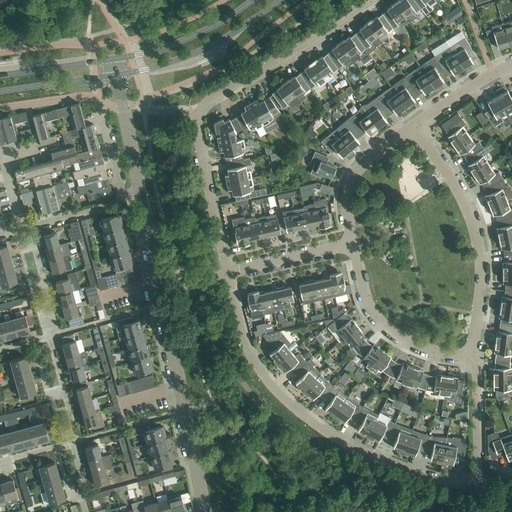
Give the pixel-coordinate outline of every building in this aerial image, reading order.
[(397,0),(395,2),(408,21),(415,16),(413,14),(421,9),(414,0),(397,0)] [(414,0),(421,9),(428,3),(429,5),(436,1),(435,0),(414,0)] [(386,9),(387,10),(382,14),(393,29),(399,36),(407,30),(403,25),(408,21),(395,2),(391,5),(391,6),(386,9)] [(451,19),(464,14),(461,6),(449,11),(451,19)] [(377,16),(372,20),(371,19),(367,22),(381,41),(387,36),(386,34),(393,29),(382,14),(378,17),(377,16)] [(511,19),(502,23),(508,46),(511,44),(511,19)] [(359,29),(359,30),(355,34),(366,48),(373,43),(374,45),(381,41),(367,22),(363,25),(364,26),(359,29)] [(492,28),(485,31),(490,44),(496,43),(497,47),(501,46),(502,47),(508,46),(502,23),(492,26),(492,28)] [(366,48),(355,34),(350,37),(350,36),(344,40),(344,39),(340,42),(353,60),(359,56),(364,63),(372,57),(366,48)] [(455,44),(450,47),(454,54),(462,66),(463,69),(470,64),(469,63),(472,61),(471,60),(467,53),(472,50),(464,38),(456,43),(455,44)] [(331,49),(332,50),(327,53),(338,68),(345,63),(347,65),(353,60),(340,42),(336,44),(336,45),(331,49)] [(454,54),(450,47),(445,50),(435,56),(443,69),(448,65),(453,73),(456,72),(457,73),(463,69),(462,66),(454,54)] [(322,56),(317,59),(316,59),(312,61),(326,80),(332,76),(331,74),(338,68),(327,53),(323,57),(322,56)] [(443,69),(435,56),(420,66),(425,73),(433,85),(434,88),(444,81),(443,80),(442,79),(447,76),(443,69)] [(304,69),(304,70),(300,73),(310,88),(318,83),(319,85),(326,80),(312,61),(308,64),(309,65),(304,69)] [(425,73),(420,66),(415,69),(405,76),(414,88),(419,85),(424,93),(427,91),(427,92),(434,88),(433,85),(425,73)] [(369,80),(378,74),(374,67),(365,74),(369,80)] [(289,79),(288,78),(284,81),(298,100),(305,96),(303,94),(310,88),(300,73),(295,77),(294,76),(289,79)] [(405,76),(395,83),(391,87),(404,106),(406,108),(412,103),(411,102),(414,100),(413,98),(408,92),(414,88),(405,76)] [(276,89),(277,90),(272,93),(282,109),(290,103),(292,105),(298,100),(284,81),(280,84),(281,85),(276,89)] [(346,89),(346,93),(348,96),(354,91),(350,86),(346,89)] [(404,106),(391,87),(386,90),(376,97),(385,109),(390,106),(396,113),(398,111),(399,112),(406,108),(404,106)] [(502,94),(497,96),(511,122),(511,99),(507,91),(502,94)] [(487,103),(488,105),(493,112),(486,116),(493,126),(501,122),(504,127),(511,122),(497,96),(492,99),(492,100),(487,103)] [(269,97),(259,103),(257,99),(250,103),(263,126),(274,120),(273,118),(281,114),(269,97)] [(376,97),(367,104),(361,106),(376,126),(378,128),(384,123),(384,122),(386,120),(385,119),(381,113),(385,109),(376,97)] [(83,116),(79,103),(56,109),(58,118),(70,114),(74,129),(85,126),(83,116)] [(244,107),(245,110),(240,113),(241,114),(236,117),(242,129),(243,130),(248,127),(249,129),(254,126),(256,129),(263,126),(250,103),(244,107)] [(376,126),(361,106),(358,111),(348,118),(357,130),(362,126),(368,134),(371,132),(371,133),(378,128),(376,126)] [(32,116),(39,139),(50,136),(46,121),(58,118),(56,109),(32,116)] [(28,120),(25,112),(2,118),(9,142),(19,139),(15,123),(28,120)] [(466,124),(458,113),(441,125),(449,136),(451,139),(449,140),(454,146),(469,135),(462,126),(466,124)] [(222,118),(213,123),(216,133),(218,145),(238,140),(234,133),(242,129),(236,117),(230,121),(229,119),(224,121),(222,118)] [(0,144),(9,142),(2,118),(0,118),(0,144)] [(357,130),(348,118),(339,126),(334,130),(340,137),(349,148),(351,150),(357,145),(356,144),(359,141),(358,140),(353,134),(357,130)] [(85,126),(74,129),(70,130),(72,138),(84,135),(88,151),(100,148),(93,124),(85,126)] [(62,133),(63,136),(65,145),(50,149),(53,160),(53,161),(60,158),(61,159),(67,157),(67,156),(77,154),(77,153),(72,138),(70,130),(62,133)] [(340,137),(335,141),(330,134),(321,141),(324,145),(330,153),(335,149),(341,156),(344,154),(345,155),(351,150),(349,148),(340,137)] [(50,136),(39,139),(41,146),(48,144),(56,142),(54,135),(50,136)] [(475,144),(469,135),(454,146),(458,152),(460,151),(462,154),(465,159),(483,147),(479,141),(475,144)] [(220,152),(223,151),(224,157),(226,156),(228,163),(229,162),(242,160),(240,153),(242,153),(241,148),(245,147),(243,139),(238,140),(218,145),(220,152)] [(487,153),(483,147),(465,159),(469,164),(471,167),(469,169),(473,175),(489,165),(483,156),(487,153)] [(77,154),(67,156),(67,157),(61,159),(63,167),(77,163),(79,170),(93,166),(104,163),(102,155),(94,157),(93,155),(90,155),(88,151),(77,153),(77,154)] [(315,151),(310,162),(314,164),(310,173),(311,173),(320,177),(322,174),(331,178),(335,170),(333,170),(335,167),(334,166),(326,163),(329,157),(319,153),(315,151)] [(277,152),(270,154),(271,161),(281,159),(277,152)] [(53,161),(53,160),(37,164),(44,188),(51,185),(48,173),(63,169),(63,167),(61,159),(60,158),(53,161)] [(229,169),(227,169),(228,175),(225,175),(226,183),(251,178),(250,170),(246,171),(245,165),(243,166),(242,160),(229,162),(228,163),(229,169)] [(73,171),(75,179),(81,177),(83,185),(97,181),(108,178),(104,163),(93,166),(79,170),(73,171)] [(14,171),(17,182),(33,178),(36,190),(44,188),(37,164),(14,171)] [(495,174),(489,165),(473,175),(477,181),(479,180),(481,183),(484,189),(503,179),(499,172),(495,174)] [(270,181),(279,179),(277,172),(269,174),(270,181)] [(228,190),(231,190),(232,195),(234,195),(236,201),(240,200),(246,199),(250,198),(249,192),(251,191),(249,186),(253,185),(251,178),(226,183),(228,190)] [(506,187),(503,179),(484,189),(487,194),(488,198),(486,199),(489,206),(506,199),(502,189),(506,187)] [(69,189),(67,181),(51,185),(44,188),(50,211),(61,208),(57,193),(69,189)] [(102,188),(102,185),(98,186),(97,181),(83,185),(77,187),(79,195),(87,193),(89,200),(112,194),(110,186),(102,188)] [(322,184),(319,191),(333,195),(335,188),(322,184)] [(31,197),(35,196),(40,214),(50,211),(44,188),(36,190),(21,194),(22,199),(30,196),(31,197)] [(314,203),(314,204),(318,224),(318,225),(321,225),(323,225),(323,223),(329,221),(330,221),(328,210),(327,210),(326,207),(327,207),(325,198),(314,201),(314,203)] [(511,208),(510,209),(506,199),(489,206),(492,213),(494,212),(495,215),(497,221),(511,216),(511,208)] [(304,206),(305,208),(304,208),(308,226),(313,225),(315,227),(316,226),(318,225),(318,224),(314,204),(304,206)] [(304,208),(293,211),(297,229),(298,230),(300,230),(302,230),(302,228),(308,226),(304,208)] [(297,229),(293,211),(282,213),(284,221),(286,231),(292,230),(293,232),(295,231),(298,230),(297,229)] [(265,216),(266,220),(270,236),(272,236),(274,236),(275,234),(281,232),(278,223),(277,218),(276,213),(265,216)] [(118,215),(101,219),(104,231),(121,227),(120,221),(122,221),(120,215),(118,215)] [(255,218),(255,217),(259,237),(265,236),(266,238),(268,237),(270,236),(266,220),(265,216),(255,218)] [(511,216),(497,221),(498,227),(499,231),(497,231),(498,239),(511,236),(511,216)] [(234,227),(235,231),(234,231),(237,242),(238,242),(244,241),(245,243),(247,242),(249,241),(249,240),(248,237),(244,220),(244,217),(232,219),(234,228),(234,227)] [(244,220),(248,237),(249,240),(249,241),(251,241),(253,241),(253,239),(259,237),(255,217),(244,220)] [(90,228),(88,218),(81,220),(85,237),(90,235),(88,228),(90,228)] [(80,225),(67,228),(69,235),(74,234),(76,239),(83,237),(80,225)] [(121,227),(104,231),(108,243),(124,239),(123,234),(125,233),(123,227),(121,227)] [(44,242),(42,242),(44,249),(46,248),(48,247),(59,244),(56,232),(43,236),(44,242)] [(511,236),(498,239),(500,246),(502,246),(503,249),(504,256),(511,255),(511,236)] [(83,237),(76,239),(76,240),(78,240),(81,251),(86,250),(83,237)] [(125,240),(124,239),(108,243),(111,256),(125,252),(128,251),(126,246),(128,245),(127,239),(125,240)] [(48,254),(46,255),(47,261),(49,260),(68,254),(67,249),(69,248),(67,242),(59,244),(48,247),(46,248),(48,254)] [(0,260),(10,258),(7,245),(0,247),(0,260)] [(86,250),(81,251),(86,269),(91,268),(86,250)] [(128,251),(125,252),(111,256),(116,273),(121,272),(127,270),(133,268),(130,258),(132,257),(130,251),(128,252),(128,251)] [(51,273),(53,272),(53,273),(72,268),(68,254),(49,260),(51,266),(49,267),(51,273)] [(511,255),(504,256),(504,262),(504,265),(502,265),(502,273),(511,272),(511,255)] [(14,270),(10,258),(0,260),(0,273),(12,270),(14,270)] [(97,278),(101,277),(96,260),(92,261),(97,278)] [(137,280),(133,268),(127,270),(130,282),(137,280)] [(14,270),(12,270),(0,273),(0,281),(1,287),(17,282),(14,270)] [(124,283),(130,282),(127,270),(121,272),(124,283)] [(55,282),(57,288),(55,289),(57,295),(59,294),(60,294),(72,291),(70,285),(78,283),(76,272),(67,274),(68,279),(55,282)] [(124,283),(121,272),(116,273),(115,273),(118,285),(124,283)] [(511,272),(502,273),(502,281),(504,280),(504,284),(505,290),(511,290),(511,272)] [(112,287),(118,285),(115,273),(109,275),(112,287)] [(106,288),(112,287),(109,275),(103,277),(106,288)] [(332,276),(330,276),(330,277),(335,296),(347,294),(342,275),(341,275),(335,276),(334,275),(332,276)] [(326,276),(326,279),(320,280),(324,299),(335,296),(330,277),(330,276),(328,276),(326,276)] [(103,277),(101,277),(97,278),(100,290),(106,288),(103,277)] [(309,281),(309,282),(314,302),(324,299),(320,280),(314,281),(313,279),(311,280),(309,281)] [(305,281),(305,283),(298,285),(303,304),(314,302),(309,282),(309,281),(307,281),(305,281)] [(282,287),(280,287),(280,289),(284,308),(291,306),(290,302),(294,301),(291,286),(285,288),(284,286),(282,287)] [(275,290),(269,291),(271,302),(274,311),(284,309),(284,308),(280,289),(280,287),(277,288),(275,288),(275,290)] [(511,290),(505,290),(504,296),(503,300),(501,299),(500,307),(511,308),(511,290)] [(61,300),(59,301),(60,307),(62,307),(62,306),(75,303),(72,291),(60,294),(59,294),(61,300)] [(259,292),(259,294),(263,314),(264,314),(274,312),(274,311),(271,302),(269,291),(264,293),(263,291),(261,292),(259,292)] [(250,307),(251,310),(250,310),(252,319),(264,316),(264,314),(263,314),(259,294),(259,292),(256,293),(254,293),(254,295),(248,296),(247,296),(249,307),(250,307)] [(94,297),(94,298),(88,299),(90,306),(96,304),(98,310),(102,309),(99,296),(94,297)] [(10,307),(22,304),(21,298),(8,301),(10,307)] [(64,319),(66,319),(67,319),(70,327),(84,323),(82,315),(79,316),(75,303),(62,306),(62,307),(64,312),(62,313),(64,319)] [(511,308),(500,307),(499,314),(501,315),(500,318),(499,325),(511,326),(511,308)] [(341,315),(338,317),(326,326),(339,342),(340,341),(358,327),(353,321),(352,322),(349,319),(344,313),(341,315)] [(30,332),(25,315),(13,319),(18,336),(30,332)] [(338,317),(333,318),(324,321),(326,327),(326,326),(338,317)] [(126,318),(118,320),(119,326),(122,325),(125,337),(142,332),(141,327),(143,326),(141,320),(139,320),(127,323),(126,318)] [(18,336),(13,319),(1,322),(5,339),(18,336)] [(511,326),(499,325),(498,331),(498,335),(496,334),(495,342),(511,343),(511,326)] [(361,334),(363,333),(358,327),(340,341),(342,345),(346,342),(350,347),(352,346),(357,353),(367,342),(363,337),(361,334)] [(142,332),(125,337),(129,349),(146,344),(144,339),(146,338),(144,332),(142,332)] [(62,344),(64,350),(62,351),(64,357),(66,356),(79,353),(75,340),(73,333),(62,336),(64,343),(62,344)] [(278,347),(269,354),(273,358),(273,359),(276,363),(291,351),(298,345),(293,340),(291,343),(283,334),(281,336),(274,342),(278,347)] [(363,357),(362,359),(368,363),(366,366),(369,369),(382,350),(376,346),(375,347),(372,345),(367,342),(357,353),(363,357)] [(511,343),(495,342),(494,349),(496,350),(496,353),(495,360),(509,361),(510,355),(511,355),(511,343)] [(129,349),(125,350),(126,356),(130,355),(132,361),(147,357),(149,356),(148,351),(149,350),(148,344),(146,345),(146,344),(129,349)] [(98,348),(94,349),(95,354),(99,353),(101,360),(105,358),(102,346),(98,347),(98,348)] [(387,356),(388,354),(382,350),(369,369),(372,371),(375,368),(381,372),(382,370),(389,375),(396,362),(390,358),(387,356)] [(66,356),(67,362),(65,363),(67,369),(69,368),(82,365),(80,359),(87,357),(85,351),(79,353),(66,356)] [(299,353),(295,356),(291,351),(276,363),(280,368),(280,367),(284,372),(293,365),(297,370),(307,362),(299,353)] [(304,355),(307,360),(312,355),(309,351),(304,355)] [(29,369),(26,356),(10,361),(14,373),(29,369)] [(149,356),(147,357),(132,361),(135,374),(143,372),(153,369),(151,363),(153,362),(151,356),(149,357),(149,356)] [(295,383),(300,387),(299,388),(303,392),(316,378),(321,373),(312,365),(315,362),(310,358),(307,362),(297,370),(303,375),(295,383)] [(509,361),(495,360),(495,368),(495,371),(493,371),(493,379),(511,378),(511,374),(511,367),(510,367),(509,361)] [(405,366),(402,364),(396,362),(389,375),(396,378),(396,380),(402,383),(401,386),(404,388),(413,367),(406,364),(405,366)] [(70,381),(72,381),(82,378),(85,377),(82,365),(69,368),(71,374),(69,375),(70,381)] [(419,371),(420,369),(413,367),(404,388),(408,390),(410,386),(416,388),(417,386),(425,389),(429,375),(423,373),(419,371)] [(33,381),(29,369),(14,373),(17,385),(30,381),(33,381)] [(360,369),(356,376),(361,379),(366,373),(360,369)] [(149,388),(156,386),(152,375),(146,377),(149,388)] [(439,377),(435,376),(429,375),(425,389),(433,391),(433,393),(440,394),(439,398),(443,398),(447,376),(439,375),(439,377)] [(454,379),(454,377),(447,376),(443,398),(448,399),(462,404),(461,406),(461,407),(463,394),(461,394),(464,380),(457,379),(454,379)] [(143,390),(149,388),(146,377),(140,378),(143,390)] [(137,391),(143,390),(140,378),(134,380),(137,391)] [(325,378),(321,382),(316,378),(303,392),(308,396),(308,395),(312,399),(320,391),(325,396),(333,386),(325,378)] [(511,378),(493,379),(493,386),(495,386),(495,390),(495,396),(510,396),(510,390),(511,389),(511,387),(511,386),(511,385),(511,378)] [(131,393),(137,391),(134,380),(128,382),(131,393)] [(33,381),(30,381),(17,385),(21,397),(36,393),(33,381)] [(125,395),(131,393),(128,382),(122,383),(125,395)] [(125,395),(122,383),(116,385),(119,396),(125,395)] [(76,395),(74,396),(76,402),(78,402),(92,398),(88,385),(84,387),(75,389),(76,395)] [(331,400),(325,409),(330,412),(329,413),(334,416),(345,401),(348,396),(333,386),(325,396),(331,400)] [(80,407),(78,408),(79,414),(81,414),(95,410),(92,398),(78,402),(80,407)] [(417,415),(420,408),(395,399),(392,406),(417,415)] [(353,400),(350,405),(345,401),(334,416),(339,419),(344,422),(350,413),(356,417),(363,407),(353,400)] [(29,414),(41,411),(39,404),(27,408),(29,414)] [(118,404),(114,405),(108,406),(110,412),(115,410),(117,417),(122,416),(118,404)] [(362,421),(357,430),(363,433),(362,434),(368,436),(376,420),(370,417),(373,412),(363,407),(356,417),(362,421)] [(17,417),(29,414),(27,408),(15,411),(17,417)] [(83,426),(85,426),(93,424),(94,429),(104,426),(100,409),(95,411),(95,410),(81,414),(83,420),(81,420),(83,426)] [(18,423),(17,417),(15,411),(3,414),(4,421),(6,427),(18,423)] [(380,412),(376,420),(368,436),(373,439),(373,438),(378,441),(383,431),(390,435),(395,423),(389,420),(391,418),(380,412)] [(44,422),(35,425),(32,426),(37,442),(49,439),(44,422)] [(396,437),(393,447),(398,449),(398,450),(404,452),(410,434),(412,429),(395,423),(390,435),(396,437)] [(37,442),(32,426),(20,429),(24,446),(37,442)] [(161,427),(161,426),(144,431),(148,443),(165,439),(163,433),(165,432),(163,426),(161,427)] [(24,446),(20,429),(8,432),(12,449),(24,446)] [(418,431),(416,437),(410,434),(404,452),(409,454),(409,453),(415,455),(419,445),(425,447),(429,435),(418,431)] [(12,449),(8,432),(0,434),(0,452),(0,453),(12,449)] [(504,450),(508,460),(511,458),(511,437),(511,434),(492,441),(488,443),(488,449),(494,447),(496,453),(504,450)] [(432,449),(430,460),(436,461),(441,463),(445,444),(447,437),(438,437),(429,435),(425,447),(432,449)] [(122,451),(127,449),(123,437),(118,438),(122,451)] [(453,438),(447,437),(445,444),(441,463),(447,464),(447,463),(453,464),(455,454),(463,455),(466,443),(462,442),(461,441),(461,439),(460,438),(453,437),(453,438)] [(165,439),(148,443),(151,456),(168,451),(166,445),(168,445),(167,438),(165,439)] [(86,454),(84,454),(86,460),(88,460),(101,456),(98,444),(85,448),(86,454)] [(125,463),(130,461),(127,449),(122,451),(125,463)] [(171,463),(170,457),(172,457),(170,450),(168,451),(151,456),(154,468),(171,463)] [(88,460),(90,466),(88,466),(90,472),(91,472),(104,468),(112,467),(109,454),(101,457),(101,456),(88,460)] [(130,461),(125,463),(129,475),(134,474),(130,461)] [(58,474),(55,462),(39,466),(43,479),(58,474)] [(93,485),(95,484),(95,485),(108,481),(104,468),(91,472),(93,478),(91,478),(93,485)] [(26,483),(25,481),(23,471),(17,472),(21,485),(26,483)] [(163,480),(175,476),(174,472),(161,475),(163,480)] [(62,487),(58,474),(43,479),(46,491),(59,488),(62,487)] [(15,488),(13,480),(0,483),(6,504),(22,500),(18,487),(15,488)] [(32,483),(27,485),(26,483),(21,485),(24,497),(30,496),(35,494),(32,483)] [(115,493),(128,489),(127,484),(114,488),(115,493)] [(62,487),(59,488),(46,491),(50,503),(65,499),(62,487)] [(30,496),(24,497),(27,507),(33,505),(30,496)] [(181,496),(171,498),(168,499),(171,511),(173,511),(178,511),(177,511),(180,511),(184,511),(184,509),(181,496)] [(171,511),(168,499),(156,503),(158,511),(171,511)] [(158,511),(156,503),(144,506),(142,500),(137,501),(139,511),(158,511)] [(127,510),(125,505),(119,507),(120,511),(139,511),(137,501),(131,503),(132,509),(127,510)]
